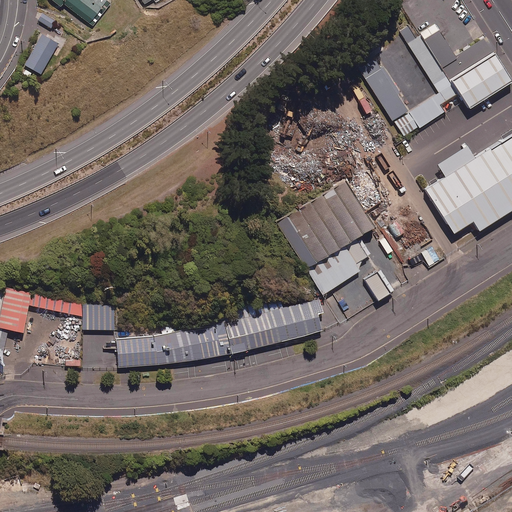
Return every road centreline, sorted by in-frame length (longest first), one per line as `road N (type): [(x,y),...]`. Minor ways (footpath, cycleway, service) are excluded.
road 1 (unclassified): [(0,399),(166,394),(253,379),(356,344),(511,245)]
road 2 (motorway): [(316,0),(243,76),(164,141),(71,196),(0,226)]
road 3 (motorway): [(0,194),(159,104),(271,0)]
